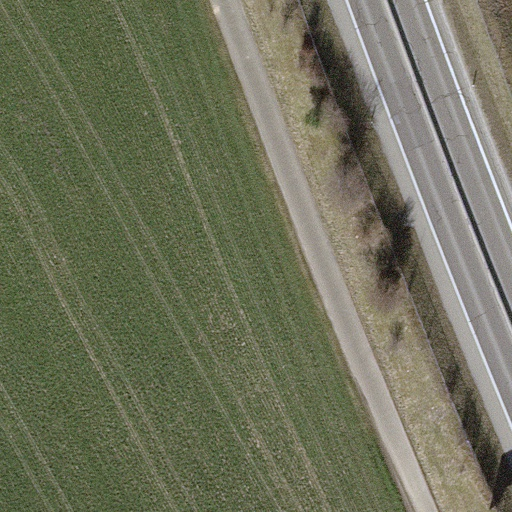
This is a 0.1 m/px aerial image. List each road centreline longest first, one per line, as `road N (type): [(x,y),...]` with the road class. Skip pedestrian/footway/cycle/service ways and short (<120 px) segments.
road 1 (track): [(222,0),(420,511)]
road 2 (trunk): [(368,0),(511,371)]
road 3 (trunk): [(511,269),(411,0)]
